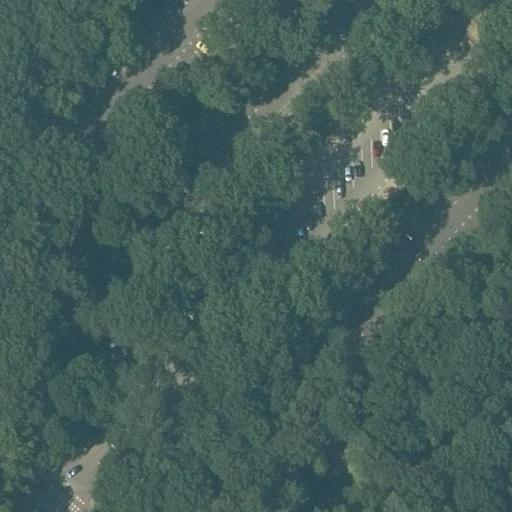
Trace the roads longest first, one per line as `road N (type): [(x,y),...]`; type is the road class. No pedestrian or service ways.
road 1 (residential): [(0,314),(42,0)]
road 2 (unknown): [(408,87),(431,64),(452,66),(509,0)]
